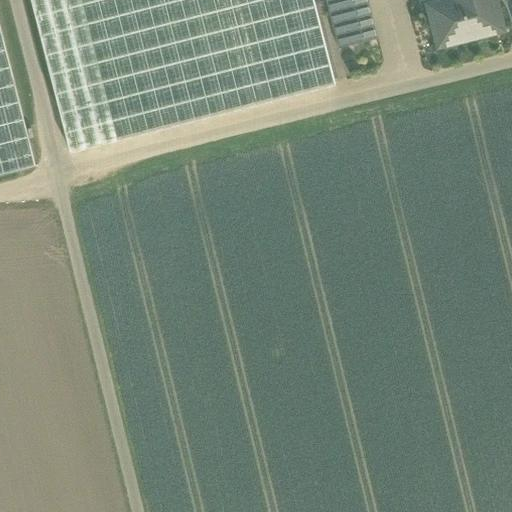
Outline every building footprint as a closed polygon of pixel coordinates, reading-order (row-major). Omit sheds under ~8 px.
[(332,50),(338,48),(326,0),(33,0),(71,148),(340,80),(332,50)] [(367,0),(326,0),(338,48),(377,38),(367,0)] [(449,0),(450,0),(439,3),(444,21),(430,24),(437,49),(500,32),(491,0),(449,0)] [(426,6),(430,24),(444,21),(439,3),(426,6)] [(0,27),(0,174),(35,165),(0,27)]
